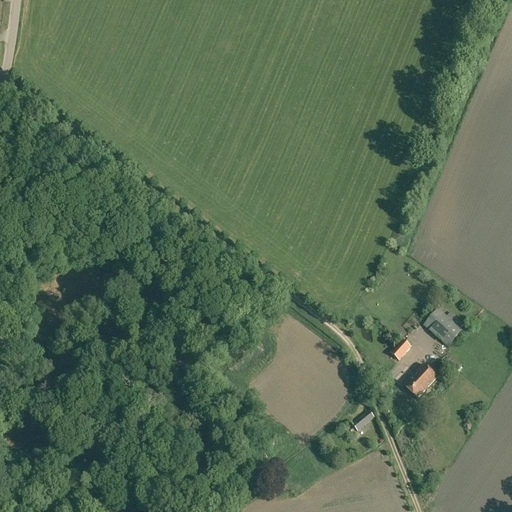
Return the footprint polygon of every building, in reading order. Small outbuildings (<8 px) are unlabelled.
[(423,326),(448,348),(463,331),(460,328),(463,324),(450,313),(447,317),(438,309),(423,326)] [(390,354),(399,362),(411,348),(402,340),(390,354)] [(413,376),(427,389),(437,378),(423,365),(413,376)] [(403,387),(417,400),(427,389),(413,376),(403,387)] [(352,425),(358,432),(374,419),(368,411),(352,425)]
